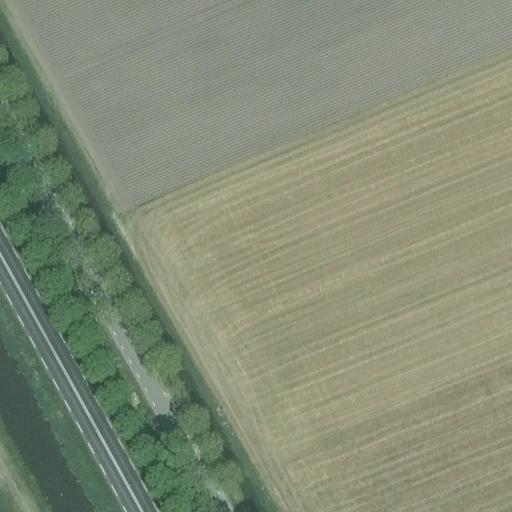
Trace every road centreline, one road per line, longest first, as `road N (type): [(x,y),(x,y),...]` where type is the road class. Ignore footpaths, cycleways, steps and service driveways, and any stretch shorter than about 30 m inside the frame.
road 1 (unclassified): [(238,511),(0,74)]
road 2 (primary): [(155,511),(0,229)]
